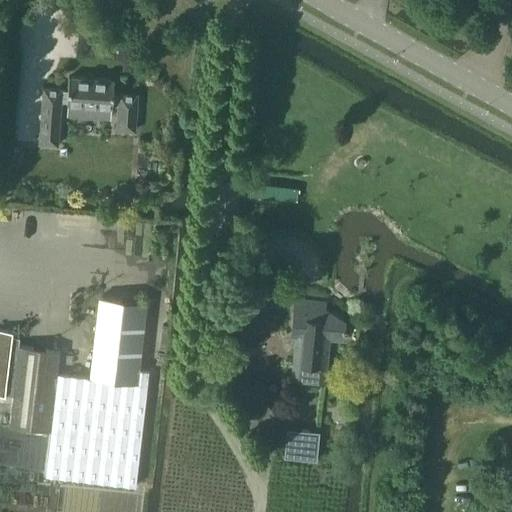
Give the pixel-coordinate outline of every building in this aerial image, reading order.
[(114,96),(115,82),(69,78),(68,92),(62,92),(62,91),(44,89),(39,145),(58,147),(61,103),(119,108),(117,131),(135,133),(138,97),(119,95),(119,96),(114,96)] [(246,181),(244,194),(246,194),(298,200),(299,187),(248,181),(246,181)] [(100,299),(90,378),(137,384),(139,370),(147,305),(100,299)] [(292,377),(323,379),(327,337),(342,338),(342,331),(345,331),(346,327),(343,327),(343,321),(323,309),(324,302),(294,299),(291,333),(298,334),(297,347),(295,347),(292,377)] [(9,426),(49,431),(57,374),(60,351),(19,345),(20,338),(12,337),(13,331),(0,329),(0,394),(13,396),(9,426)] [(57,374),(49,431),(44,475),(134,487),(149,371),(139,370),(137,384),(90,378),(57,374)] [(285,432),(282,461),(315,464),(317,435),(285,432)]
